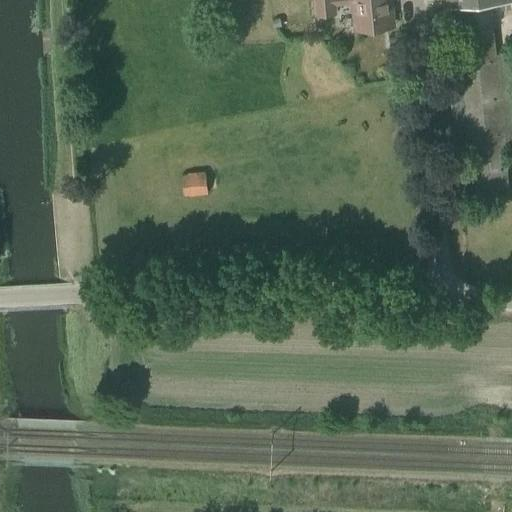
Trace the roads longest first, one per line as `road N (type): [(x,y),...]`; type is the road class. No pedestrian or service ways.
road 1 (unclassified): [(439,297),(275,289),(71,295)]
road 2 (unclassified): [(439,297),(419,0)]
road 3 (track): [(82,294),(59,0)]
